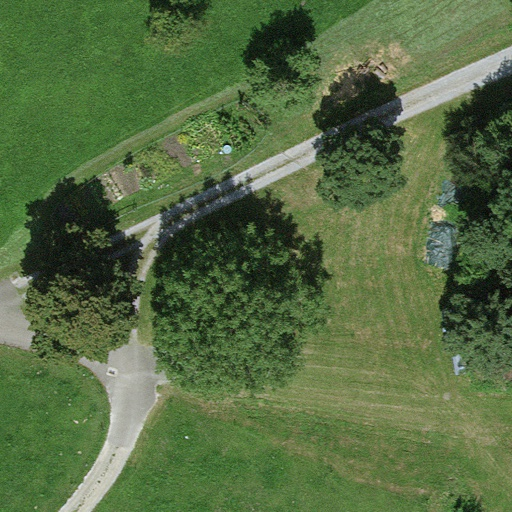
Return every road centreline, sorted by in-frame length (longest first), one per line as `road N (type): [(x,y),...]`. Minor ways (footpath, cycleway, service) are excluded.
road 1 (track): [(125,364),(138,289),(180,225),(511,65)]
road 2 (track): [(125,364),(274,396),(511,417)]
road 3 (track): [(0,296),(180,225)]
road 4 (unclassified): [(125,364),(128,440),(87,511)]
road 5 (residential): [(0,325),(83,341),(125,364)]
